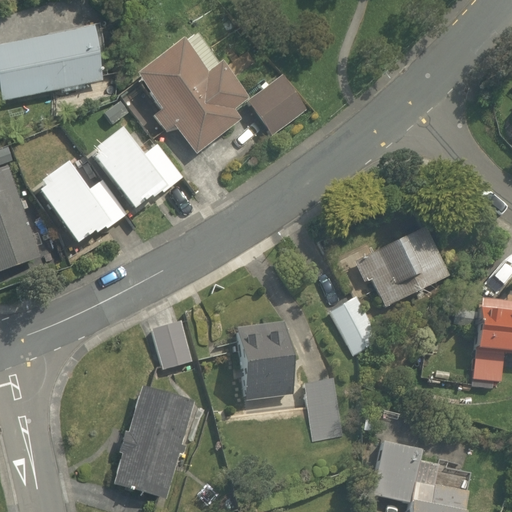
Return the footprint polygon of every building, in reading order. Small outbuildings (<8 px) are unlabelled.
[(104,32),(0,53),(0,82),(4,104),(115,81),(104,32)] [(176,127),(198,157),(246,121),(236,109),(244,102),(221,75),(215,80),(190,47),(143,83),(163,110),(152,118),(165,135),(176,127)] [(279,89),(245,114),(265,142),(299,117),(279,89)] [(148,156),(131,131),(98,155),(138,213),(182,183),(158,149),(148,156)] [(0,275),(41,263),(12,171),(0,174),(0,275)] [(129,220),(104,183),(90,193),(77,175),(44,197),(81,252),(129,220)] [(470,276),(448,227),(375,258),(368,242),(349,250),(378,316),(470,276)] [(381,342),(355,296),(324,313),(350,359),(381,342)] [(511,303),(486,302),(483,357),(511,358),(511,303)] [(192,368),(181,325),(151,333),(162,376),(192,368)] [(295,332),(242,333),(243,402),(296,401),(295,332)] [(502,364),(473,362),(472,388),(501,389),(502,364)] [(342,441),(335,378),(303,381),(310,444),(342,441)] [(193,406),(141,393),(116,491),(169,504),(193,406)] [(415,504),(421,453),(382,449),(376,499),(415,504)] [(469,511),(470,505),(421,499),(419,511),(469,511)]
